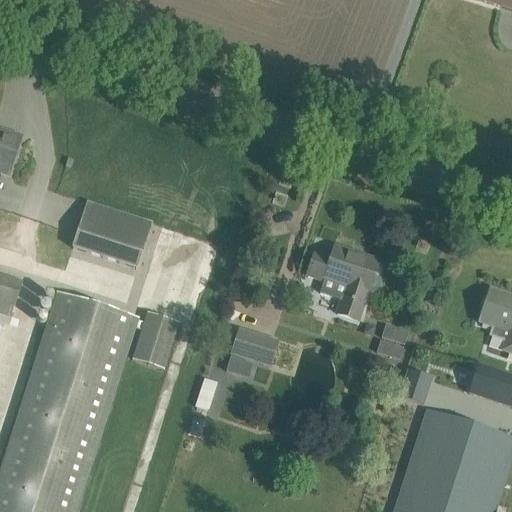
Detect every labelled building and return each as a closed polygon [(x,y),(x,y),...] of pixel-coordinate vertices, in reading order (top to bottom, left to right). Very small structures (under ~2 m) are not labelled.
[(511,0),(472,0),(511,12),(511,0)] [(0,176),(13,181),(26,141),(0,132),(0,176)] [(70,252),(134,274),(150,227),(86,205),(70,252)] [(323,284),(319,295),(339,302),(334,316),(357,324),(367,293),(369,294),(379,264),(360,257),(359,259),(336,250),(336,249),(335,249),(331,261),(315,255),(307,279),(323,284)] [(0,318),(11,322),(18,299),(22,284),(0,277),(0,318)] [(493,330),(490,337),(504,342),(500,353),(511,356),(511,298),(490,291),(478,325),(493,330)] [(56,295),(0,466),(0,511),(78,511),(140,322),(56,295)] [(147,315),(131,362),(163,374),(180,326),(147,315)] [(385,328),(381,340),(404,347),(408,335),(385,328)] [(238,329),(230,356),(256,365),(270,369),(278,342),(238,329)] [(380,343),(376,354),(399,362),(403,350),(380,343)] [(230,359),(226,373),(249,380),(253,366),(230,359)] [(511,377),(478,366),(468,395),(511,409),(511,377)] [(408,373),(399,399),(422,407),(431,380),(408,373)] [(511,511),(511,439),(427,413),(395,511),(494,511),(511,457),(511,511)] [(176,497),(182,469),(169,466),(163,494),(176,497)]
